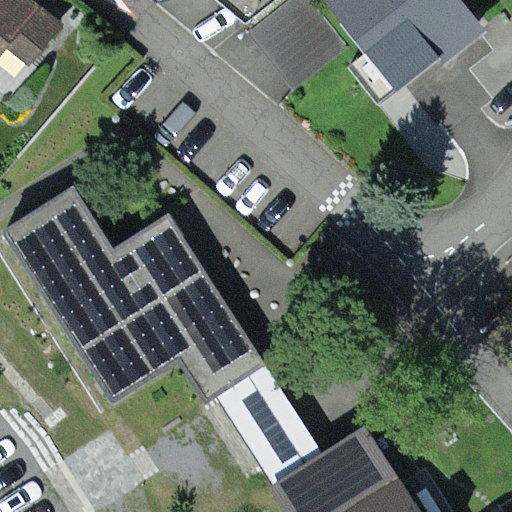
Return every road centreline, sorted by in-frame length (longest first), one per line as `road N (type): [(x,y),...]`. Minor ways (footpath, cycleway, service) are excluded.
road 1 (residential): [(105,0),(424,278)]
road 2 (residential): [(511,399),(424,278)]
